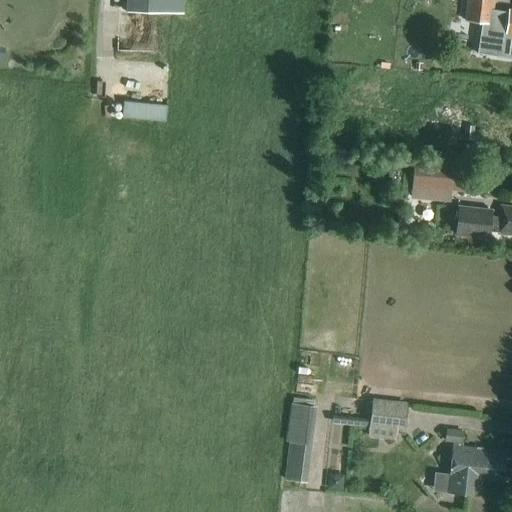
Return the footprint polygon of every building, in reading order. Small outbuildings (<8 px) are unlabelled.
[(126,0),(127,12),(182,14),(182,0),(126,0)] [(467,0),(465,22),(481,23),(493,24),(491,38),(502,39),(499,57),(511,58),(511,10),(509,11),(508,13),(494,11),(495,0),(467,0)] [(125,100),(123,116),(168,121),(170,105),(125,100)] [(463,139),(473,140),(474,126),(464,125),(463,139)] [(464,168),(415,164),(412,200),(451,203),(452,193),(462,193),(464,168)] [(458,207),(455,235),(488,239),(488,232),(497,233),(497,234),(511,235),(511,207),(500,206),(499,218),(491,217),(491,211),(458,207)] [(319,356),(299,353),(298,364),(318,366),(319,356)] [(373,401),(371,421),(332,417),(332,425),(368,429),(367,438),(396,442),(397,433),(405,434),(408,405),(373,401)] [(307,485),(317,406),(290,403),(285,442),(290,443),(290,445),(294,446),(289,483),(307,485)] [(505,453),(462,449),(465,433),(447,431),(445,443),(453,444),(448,493),(478,496),(481,478),(502,480),(505,453)] [(270,463),(269,485),(281,485),(283,464),(270,463)]
